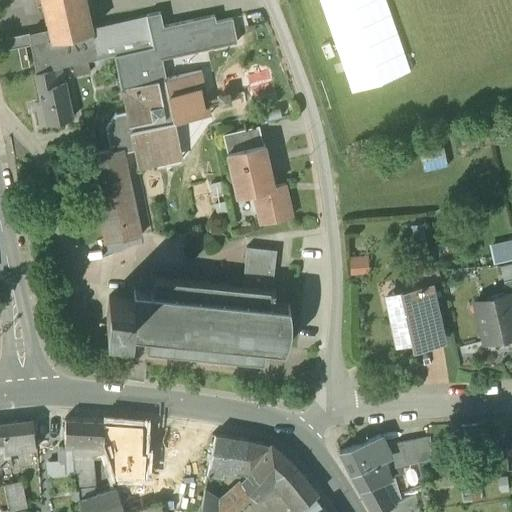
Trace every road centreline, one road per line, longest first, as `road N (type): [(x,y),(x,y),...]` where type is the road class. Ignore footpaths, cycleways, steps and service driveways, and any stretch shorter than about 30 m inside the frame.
road 1 (residential): [(263,0),(311,115),(332,230),(338,304),(331,414)]
road 2 (tertiary): [(285,430),(29,398)]
road 3 (residential): [(331,414),(511,410)]
road 4 (residential): [(0,231),(29,398)]
